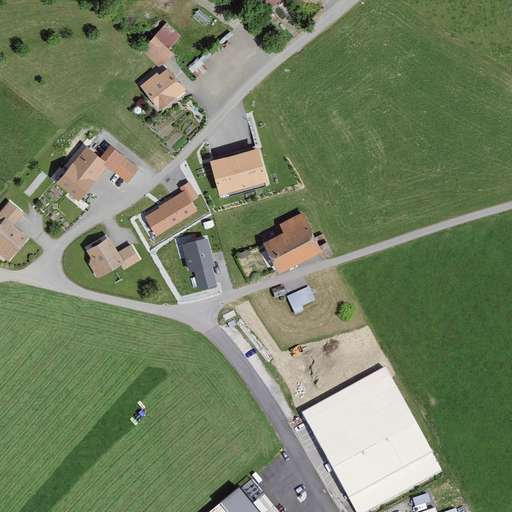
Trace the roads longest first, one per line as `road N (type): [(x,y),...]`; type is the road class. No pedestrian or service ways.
road 1 (residential): [(350,0),(252,82),(147,188),(64,240),(37,281)]
road 2 (residential): [(183,316),(511,206)]
road 3 (residential): [(332,511),(232,352),(183,316)]
road 4 (residential): [(183,316),(37,281)]
